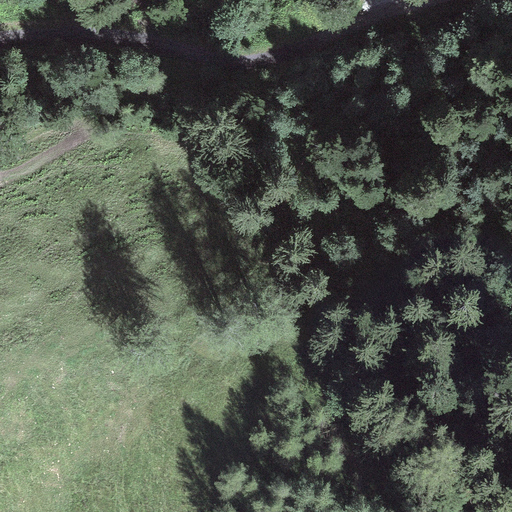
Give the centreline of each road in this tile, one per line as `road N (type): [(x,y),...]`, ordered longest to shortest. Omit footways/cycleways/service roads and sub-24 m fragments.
road 1 (track): [(431,0),(252,64),(122,36),(0,37)]
road 2 (track): [(226,63),(153,83),(0,183)]
